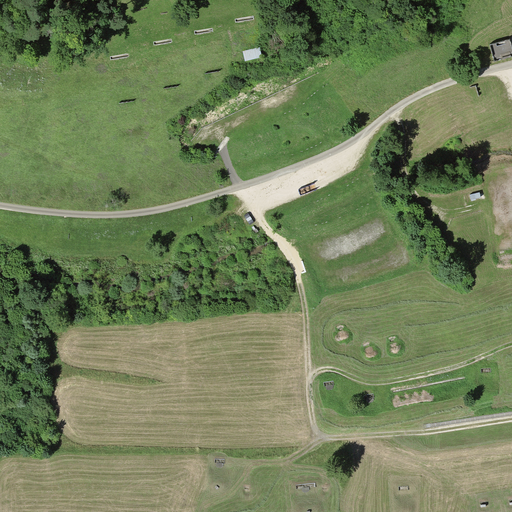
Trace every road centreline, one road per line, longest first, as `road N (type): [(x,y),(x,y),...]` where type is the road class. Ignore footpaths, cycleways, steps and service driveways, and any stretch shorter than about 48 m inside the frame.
road 1 (track): [(0,204),(103,214),(203,198),(325,153),(450,80),(511,64)]
road 2 (track): [(331,437),(312,426),(307,384),(317,371),(381,381),(511,344)]
road 3 (track): [(511,418),(331,437),(289,459)]
road 4 (track): [(396,109),(409,189),(441,211),(482,205)]
road 5 (track): [(239,186),(220,132),(287,95)]
